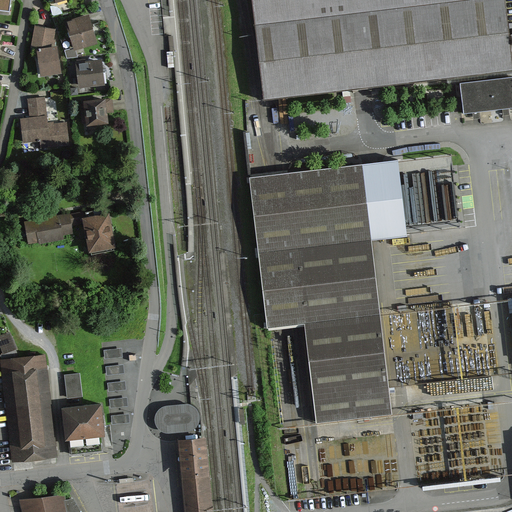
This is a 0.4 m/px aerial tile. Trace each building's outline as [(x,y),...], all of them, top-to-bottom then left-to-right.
[(0,0),(0,9),(10,10),(11,0),(0,0)] [(252,0),(264,97),(268,97),(456,75),(511,68),(511,58),(505,0),(252,0)] [(71,34),(75,46),(76,48),(99,41),(89,11),(68,17),(70,23),(68,23),(71,34)] [(57,28),(37,24),(33,48),(38,50),(41,76),(63,70),(60,46),(56,47),(57,28)] [(77,56),(76,48),(75,46),(65,49),(68,56),(77,56)] [(102,56),(76,59),(79,85),(105,82),(102,56)] [(511,74),(462,80),(466,110),(511,104),(511,74)] [(105,95),(84,97),(86,122),(108,120),(108,111),(113,110),(112,98),(105,99),(105,95)] [(44,96),(27,98),(29,116),(20,117),(23,140),(41,138),(42,146),(68,143),(66,120),(47,122),(44,96)] [(263,174),(249,176),(266,329),(282,327),(295,326),(305,325),(316,422),(390,414),(361,163),(277,173),(271,173),(270,174),(263,174)] [(110,209),(83,213),(88,249),(115,244),(113,230),(110,209)] [(80,222),(78,211),(50,215),(26,219),(30,241),(39,239),(40,242),(63,238),(63,234),(74,232),(73,223),(80,222)] [(16,348),(8,330),(0,333),(0,346),(3,353),(16,348)] [(44,355),(1,360),(13,460),(56,455),(44,355)] [(80,372),(65,373),(67,396),(82,395),(80,372)] [(155,419),(157,423),(160,428),(163,430),(167,431),(192,429),(195,425),(198,421),(199,417),(199,411),(197,407),(191,403),(187,402),(167,403),(164,404),(162,405),(158,408),(156,412),(155,416),(155,419)] [(100,407),(63,410),(66,442),(103,439),(100,407)] [(181,459),(185,511),(210,511),(205,435),(180,437),(181,459)] [(23,495),(25,511),(70,511),(66,488),(23,495)]
